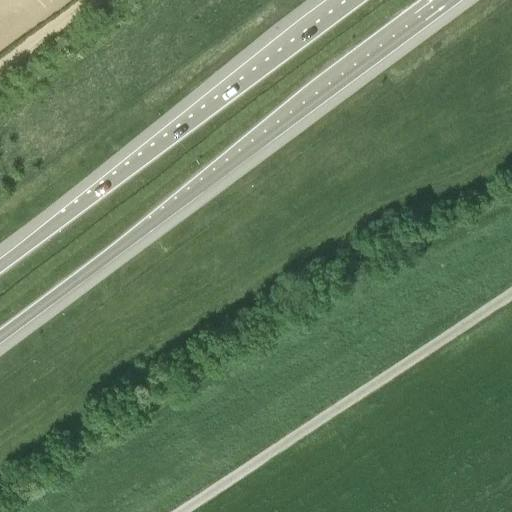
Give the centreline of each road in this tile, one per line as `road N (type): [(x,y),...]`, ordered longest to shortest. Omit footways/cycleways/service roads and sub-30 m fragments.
road 1 (primary): [(0,338),(365,66)]
road 2 (primary): [(357,0),(0,264)]
road 3 (unclassified): [(179,511),(511,293)]
